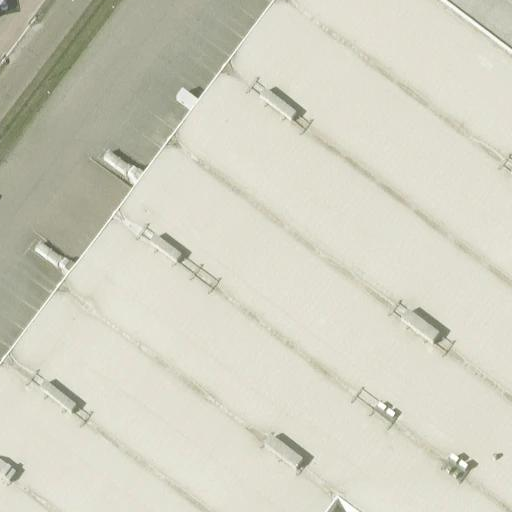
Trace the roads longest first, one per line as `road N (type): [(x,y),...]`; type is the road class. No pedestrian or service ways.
road 1 (unknown): [(0,247),(181,0)]
road 2 (unclassified): [(0,102),(77,0)]
